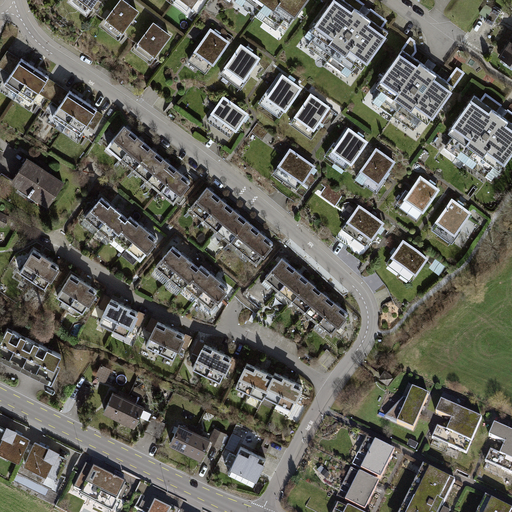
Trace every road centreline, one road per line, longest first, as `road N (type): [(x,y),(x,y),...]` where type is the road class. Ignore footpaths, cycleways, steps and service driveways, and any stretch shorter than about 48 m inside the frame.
road 1 (residential): [(261,511),(307,422),(363,341),(363,300),(185,145),(43,47),(17,12)]
road 2 (tertiary): [(0,394),(243,511)]
road 3 (unknown): [(141,114),(225,6)]
